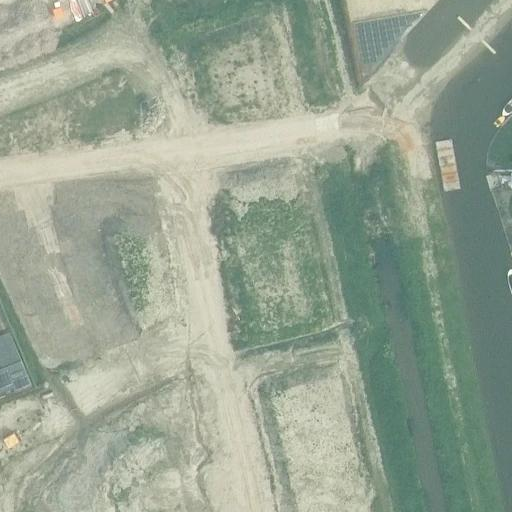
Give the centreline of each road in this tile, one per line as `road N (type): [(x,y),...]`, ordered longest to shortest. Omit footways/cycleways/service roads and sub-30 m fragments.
road 1 (residential): [(209,337),(174,152),(129,41),(0,93)]
road 2 (residential): [(0,428),(209,337)]
road 3 (residential): [(209,337),(245,511)]
